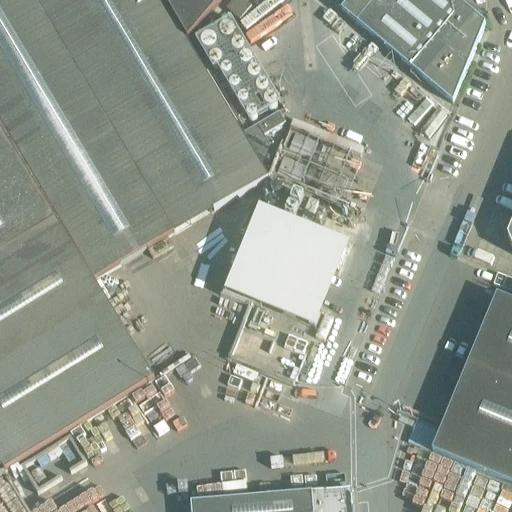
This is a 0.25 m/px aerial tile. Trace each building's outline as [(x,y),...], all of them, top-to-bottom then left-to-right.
[(0,0),(0,256),(56,222),(57,222),(56,221),(58,220),(95,282),(175,234),(175,235),(270,179),(188,42),(163,0),(0,0)] [(163,0),(188,42),(222,0),(163,0)] [(351,0),(342,12),(453,105),(486,26),(454,0),(351,0)] [(257,209),(226,296),(321,329),(351,242),(257,209)] [(155,381),(56,222),(0,256),(0,465),(5,473),(155,381)] [(511,303),(497,297),(432,454),(511,487),(511,303)] [(353,511),(352,492),(191,505),(191,511),(353,511)]
